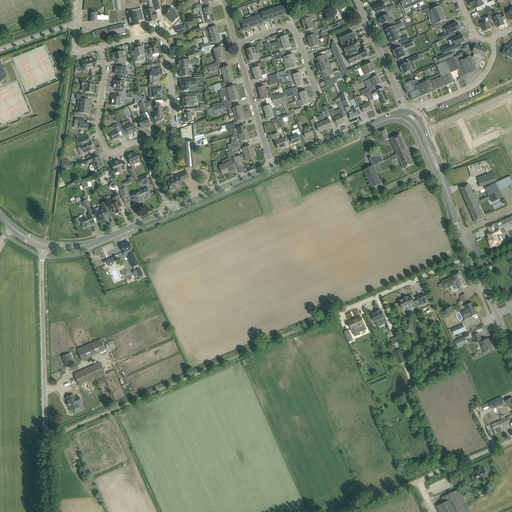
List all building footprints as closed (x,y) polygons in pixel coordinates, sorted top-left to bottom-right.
[(160,9),(157,0),(151,0),(153,7),(151,7),(152,9),(150,10),(145,11),(146,14),(145,14),(146,17),(147,17),(148,22),(155,21),(154,19),(157,19),(155,11),(160,9)] [(399,0),(404,10),(409,8),(410,7),(407,0),(399,0)] [(487,1),(486,1),(485,0),(479,0),(470,4),(471,7),(472,7),(473,10),(480,7),(482,10),(486,8),(489,7),(495,4),(493,1),(488,3),(487,1)] [(377,6),(374,7),(376,13),(377,13),(382,10),(383,14),(396,8),(394,5),(387,8),(384,2),(381,4),(381,3),(377,5),(377,6)] [(289,15),(287,12),(285,5),(280,7),(283,16),(286,15),(286,16),(289,15)] [(179,17),(174,12),(174,11),(171,7),(165,12),(166,13),(164,16),(166,19),(167,18),(172,24),(179,17)] [(194,9),(193,10),(194,13),(195,13),(199,12),(201,18),(212,14),(211,8),(209,8),(203,10),(202,11),(201,7),(196,9),(194,9)] [(433,18),(444,13),(442,9),(441,9),(440,7),(434,9),(432,7),(423,11),(424,14),(428,12),(429,15),(431,14),(433,18)] [(268,22),(270,22),(266,12),(262,13),(263,17),(265,22),(267,21),(268,22)] [(98,13),(95,13),(90,13),(90,21),(108,22),(108,15),(99,15),(98,15),(98,13)] [(136,13),(128,15),(130,26),(138,25),(138,21),(136,13)] [(302,26),(312,23),(312,20),(314,19),(312,13),(309,14),(304,16),(305,19),(303,19),(303,20),(303,21),(302,22),(302,26)] [(444,13),(433,18),(435,22),(433,23),(434,25),(430,27),(431,30),(441,26),(440,23),(446,20),(445,17),(446,17),(444,13)] [(207,23),(214,21),(212,14),(201,18),(203,24),(199,25),(200,28),(207,26),(208,26),(207,23)] [(382,18),(379,19),(381,25),(384,24),(385,26),(396,21),(395,18),(393,19),(390,14),(385,16),(385,15),(381,17),(382,18)] [(506,19),(504,15),(503,14),(501,15),(500,15),(493,18),(497,28),(505,25),(503,21),(506,19)] [(489,15),(482,18),(484,22),(480,24),(484,32),(485,31),(485,32),(487,31),(487,30),(491,29),(489,24),(492,23),(490,19),(489,15)] [(344,23),(349,21),(347,19),(337,23),(339,26),(333,28),(331,26),(328,27),(331,34),(346,27),(344,23)] [(248,31),(250,30),(246,20),(242,22),(245,30),(247,30),(248,31)] [(392,28),(386,30),(387,33),(386,33),(388,38),(400,32),(398,28),(399,28),(398,25),(401,24),(400,21),(391,25),(392,28)] [(310,33),(317,30),(315,25),(313,25),(312,23),(302,26),(304,29),(305,29),(305,30),(306,29),(307,31),(309,30),(310,33)] [(446,28),(448,33),(441,36),(443,40),(450,37),(449,34),(460,30),(459,28),(460,28),(459,24),(458,25),(457,23),(446,28)] [(116,26),(108,28),(110,35),(124,31),(123,24),(116,26)] [(206,37),(218,34),(216,27),(211,28),(210,26),(208,26),(207,26),(200,28),(201,31),(204,30),(206,37)] [(308,43),(318,39),(317,37),(319,36),(317,30),(310,33),(311,36),(309,36),(309,38),(308,39),(307,39),(308,43)] [(400,32),(388,38),(389,42),(390,41),(392,44),(393,44),(398,41),(399,44),(400,44),(409,40),(406,34),(401,36),(400,32)] [(339,39),(351,65),(369,56),(367,53),(365,54),(363,50),(366,49),(365,49),(359,51),(358,49),(360,48),(360,47),(358,48),(357,45),(359,44),(357,40),(355,41),(353,37),(355,36),(354,33),(339,39)] [(205,47),(209,46),(212,46),(211,43),(219,40),(218,34),(206,37),(208,43),(204,44),(205,47)] [(450,45),(443,49),(445,54),(451,51),(457,49),(456,46),(461,44),(465,42),(462,35),(452,39),(454,44),(450,45)] [(277,46),(289,42),(287,36),(280,38),(281,40),(271,44),(270,42),(267,42),(269,48),(272,47),(277,46)] [(323,47),(322,43),(321,42),(319,42),(318,39),(308,43),(310,46),(311,46),(312,46),(312,48),(315,47),(316,50),(323,47)] [(397,50),(394,51),(394,53),(395,56),(396,56),(397,60),(398,60),(399,61),(403,59),(403,58),(406,57),(403,50),(414,45),(411,40),(402,44),(404,47),(397,50)] [(332,41),(331,49),(341,70),(342,74),(344,73),(343,72),(347,70),(334,41),(332,41)] [(511,41),(509,44),(510,45),(507,47),(506,47),(503,54),(511,58),(511,41)] [(284,48),(285,50),(291,48),(289,42),(277,46),(278,50),(284,48)] [(152,55),(154,55),(159,53),(156,45),(155,43),(148,45),(149,46),(149,49),(146,50),(146,52),(148,58),(151,57),(152,56),(152,55)] [(473,57),(479,66),(483,56),(485,57),(488,49),(476,45),(473,52),(475,53),(473,57)] [(135,51),(132,52),(134,63),(135,63),(142,61),(140,56),(144,55),(145,55),(146,56),(147,60),(148,59),(148,58),(146,52),(144,53),(143,51),(144,50),(143,49),(142,47),(140,47),(139,46),(138,48),(136,48),(135,48),(135,49),(135,51)] [(215,56),(223,53),(221,47),(215,49),(213,50),(215,56)] [(257,47),(247,50),(249,56),(255,54),(258,53),(259,53),(257,47)] [(332,54),(330,49),(319,53),(320,53),(322,56),(316,59),(318,64),(328,60),(326,56),(332,54)] [(122,51),(111,54),(113,61),(115,61),(116,64),(127,62),(125,55),(123,55),(122,51)] [(445,54),(437,58),(439,63),(440,64),(454,58),(451,51),(445,54)] [(215,56),(217,62),(225,60),(223,53),(215,56)] [(255,54),(249,56),(251,62),(260,59),(258,53),(255,54)] [(285,64),(295,60),(293,54),(283,58),(285,64)] [(276,60),(282,58),(281,55),(272,58),(272,59),(275,66),(276,65),(278,64),(277,62),(276,60)] [(401,66),(400,66),(401,68),(402,71),(404,74),(405,74),(405,75),(410,73),(410,72),(412,71),(411,67),(412,66),(411,63),(412,62),(417,60),(419,59),(418,55),(405,60),(406,63),(401,66)] [(479,66),(473,57),(471,58),(471,57),(456,63),(461,74),(462,76),(465,75),(477,70),(476,68),(479,66)] [(93,69),(94,69),(97,68),(95,59),(93,60),(93,58),(88,59),(90,68),(92,68),(93,69)] [(431,80),(428,82),(428,83),(431,89),(432,92),(435,90),(453,83),(451,78),(449,74),(450,73),(454,72),(459,69),(456,63),(454,59),(454,58),(440,64),(437,66),(441,77),(431,81),(431,80)] [(87,69),(90,68),(88,59),(83,61),(83,62),(81,62),(82,64),(80,64),(79,67),(75,67),(75,70),(78,71),(82,72),(88,71),(87,69)] [(187,60),(178,61),(178,64),(177,65),(177,68),(178,68),(178,69),(187,68),(187,64),(189,64),(189,60),(187,60)] [(294,67),(294,68),(295,68),(295,67),(297,66),(295,60),(285,64),(284,64),(286,70),(294,67)] [(321,73),(322,72),(332,69),(331,68),(338,65),(337,62),(335,62),(330,64),(328,60),(318,64),(320,70),(323,68),(324,71),(321,72),(321,73)] [(254,75),(268,71),(267,68),(262,70),(260,63),(255,64),(256,68),(253,69),(254,75)] [(369,74),(372,72),(375,71),(372,63),(361,68),(364,75),(358,77),(359,78),(357,78),(359,82),(366,79),(371,77),(369,74)] [(156,67),(156,64),(154,65),(150,66),(146,67),(147,70),(151,69),(151,72),(150,73),(150,76),(161,76),(162,75),(161,69),(159,70),(159,67),(156,67)] [(347,70),(343,72),(344,73),(345,76),(361,68),(359,64),(347,70)] [(222,75),(231,73),(229,66),(224,68),(220,69),(222,75)] [(285,71),(279,73),(277,66),(275,67),(277,74),(278,76),(286,74),(285,71)] [(125,68),(116,67),(115,74),(118,75),(118,78),(127,79),(128,73),(129,69),(128,67),(125,67),(125,68)] [(179,77),(184,76),(189,76),(192,75),(192,71),(188,72),(187,68),(178,69),(179,77)] [(335,77),(340,75),(338,71),(338,70),(333,72),(332,69),(322,72),(324,78),(329,75),(331,79),(329,79),(331,79),(335,77)] [(263,79),(262,76),(268,74),(268,71),(254,75),(256,81),(263,79)] [(224,81),(228,80),(233,79),(231,73),(222,75),(224,81)] [(282,79),(289,77),(288,73),(286,74),(278,76),(279,78),(281,86),(284,85),(282,79)] [(290,76),(292,82),(302,79),(300,73),(290,76)] [(161,81),(161,76),(150,76),(149,77),(150,83),(149,84),(149,87),(152,86),(157,86),(157,85),(161,85),(160,82),(161,81)] [(375,86),(376,85),(381,83),(378,76),(373,78),(371,79),(373,82),(369,83),(371,87),(374,86),(375,86)] [(192,85),(196,85),(196,78),(194,78),(179,80),(181,92),(186,91),(192,91),(192,85)] [(281,86),(279,78),(270,81),(268,81),(270,86),(278,83),(280,88),(281,88),(281,86)] [(297,87),(299,87),(304,85),(302,79),(292,82),(293,82),(293,85),(296,84),(297,87)] [(90,84),(91,81),(82,80),(81,85),(85,86),(84,92),(93,93),(94,85),(90,84)] [(428,82),(419,86),(416,80),(412,81),(404,85),(408,95),(410,94),(413,100),(432,92),(428,82)] [(124,82),(114,81),(113,88),(116,89),(116,92),(125,93),(126,87),(123,86),(124,82)] [(153,98),(157,97),(162,97),(161,89),(157,89),(157,86),(152,86),(149,87),(149,92),(150,98),(151,98),(153,98)] [(225,96),(237,92),(235,86),(226,89),(226,88),(222,89),(225,96)] [(380,98),(381,101),(383,105),(389,102),(383,88),(371,94),(371,92),(370,92),(366,94),(369,101),(374,99),(374,101),(380,98)] [(284,95),(282,92),(280,92),(280,93),(272,96),(270,91),(260,94),(262,100),(268,98),(268,97),(271,96),(273,101),(284,97),(284,95)] [(299,101),(308,97),(306,91),(303,92),(297,95),(299,101)] [(230,101),(234,100),(239,99),(237,92),(225,96),(227,102),(230,101)] [(288,98),(295,95),(294,92),(284,95),(284,97),(286,102),(289,101),(288,98)] [(187,98),(181,98),(182,107),(190,106),(194,105),(194,100),(195,99),(195,93),(192,94),(187,94),(187,98)] [(344,95),(344,96),(342,93),(338,94),(339,98),(344,110),(346,113),(348,112),(351,119),(358,116),(355,109),(351,111),(344,95)] [(88,96),(76,94),(76,99),(81,99),(80,106),(91,108),(92,101),(88,100),(88,96)] [(124,96),(117,95),(112,95),(111,99),(112,99),(111,105),(119,107),(120,102),(123,103),(124,96)] [(288,107),(286,102),(284,97),(273,101),(274,106),(271,107),(271,106),(264,107),(266,114),(276,111),(274,105),(283,103),(284,108),(285,108),(288,107)] [(304,105),(305,105),(310,103),(308,97),(299,101),(300,106),(304,105)] [(341,111),(344,110),(339,98),(335,99),(338,104),(341,111)] [(226,106),(225,103),(225,101),(213,105),(213,107),(210,108),(209,108),(207,109),(207,112),(226,106)] [(142,112),(147,110),(143,102),(138,104),(142,112)] [(361,107),(362,109),(364,113),(373,109),(370,103),(361,107)] [(153,117),(150,118),(152,122),(155,121),(156,123),(161,121),(161,120),(162,119),(163,118),(163,117),(163,116),(164,116),(164,114),(163,110),(163,108),(161,108),(160,104),(155,105),(154,105),(154,109),(156,109),(157,115),(153,117)] [(80,106),(77,105),(76,112),(74,112),(73,116),(85,118),(85,114),(90,114),(91,108),(80,106)] [(221,111),(227,109),(226,106),(207,112),(208,115),(214,114),(214,115),(221,113),(221,112),(221,111)] [(230,116),(242,112),(240,106),(232,109),(228,110),(230,116)] [(504,106),(498,108),(503,120),(508,118),(509,121),(511,119),(511,117),(509,111),(506,112),(504,106)] [(194,114),(194,112),(207,111),(207,107),(199,108),(194,108),(187,109),(187,113),(184,113),(184,118),(183,118),(184,123),(188,122),(188,121),(191,121),(191,116),(193,116),(194,114)] [(290,116),(289,111),(288,107),(285,108),(286,113),(286,112),(287,114),(277,117),(278,120),(290,116)] [(290,116),(303,112),(302,108),(294,110),(294,109),(289,111),(290,116)] [(496,117),(492,119),(496,129),(501,127),(499,122),(503,120),(498,108),(493,111),(496,117)] [(337,114),(336,112),(335,109),(331,111),(332,114),(333,113),(336,120),(337,125),(338,125),(338,126),(345,123),(344,122),(345,121),(342,115),(341,112),(337,114)] [(268,120),(274,118),(274,117),(277,116),(276,111),(266,114),(266,116),(265,116),(266,120),(268,119),(268,120)] [(236,121),(244,118),(242,112),(230,116),(231,119),(235,118),(236,121)] [(150,126),(148,121),(146,116),(144,113),(141,114),(142,117),(137,120),(139,124),(141,129),(145,127),(146,128),(150,126)] [(488,113),(484,115),(487,124),(492,122),(488,113)] [(326,121),(325,118),(324,115),(320,116),(326,130),(332,127),(330,122),(329,119),(326,121)] [(484,115),(479,117),(483,126),(487,124),(484,115)] [(319,132),(326,130),(320,116),(317,117),(318,120),(315,121),(314,119),(310,120),(313,127),(316,125),(319,132)] [(479,117),(475,119),(477,124),(479,128),(483,126),(479,117)] [(74,124),(79,125),(78,129),(78,130),(87,131),(88,124),(84,123),(84,120),(82,119),(75,118),(74,124)] [(475,119),(470,121),(473,127),(474,130),(479,128),(477,124),(475,119)] [(123,123),(119,125),(120,126),(122,131),(124,137),(128,135),(130,134),(135,132),(133,128),(132,124),(130,120),(125,122),(123,123)] [(109,133),(108,134),(110,139),(111,138),(113,142),(118,139),(118,140),(124,138),(122,133),(118,124),(114,125),(113,126),(114,129),(113,131),(109,133)] [(226,131),(233,129),(236,128),(235,125),(222,129),(220,130),(205,134),(206,138),(222,134),(221,132),(226,131)] [(233,136),(246,133),(245,126),(236,129),(237,132),(232,133),(233,136)] [(314,135),(312,130),(310,126),(305,128),(306,131),(304,132),(304,133),(306,138),(314,135)] [(447,131),(443,133),(445,138),(454,134),(451,127),(446,129),(447,131)] [(290,138),(291,139),(293,144),(301,140),(298,135),(301,134),(298,129),(292,132),(294,136),(290,138)] [(385,129),(379,132),(383,140),(388,138),(385,129)] [(235,143),(243,140),(248,139),(246,133),(233,136),(235,143)] [(287,146),(285,142),(283,138),(280,140),(278,133),(272,136),(275,143),(276,142),(279,150),(287,146)] [(397,154),(393,155),(395,160),(399,158),(403,169),(414,165),(400,134),(390,139),(397,154)] [(454,134),(445,138),(447,143),(456,139),(457,139),(455,134),(454,134)] [(90,142),(91,142),(89,136),(76,141),(79,148),(78,149),(80,155),(84,154),(85,154),(94,150),(91,144),(92,144),(92,143),(91,144),(90,142)] [(456,139),(447,143),(449,147),(458,144),(456,139)] [(197,167),(195,148),(194,141),(182,143),(184,168),(197,167)] [(458,144),(449,147),(451,152),(460,148),(458,144)] [(460,148),(451,152),(454,157),(462,153),(470,150),(467,145),(460,148)] [(242,156),(254,152),(253,148),(251,148),(250,146),(242,149),(243,152),(241,152),(242,156)] [(238,157),(234,158),(235,161),(236,164),(238,167),(241,166),(240,163),(239,159),(243,158),(243,159),(245,158),(246,161),(254,159),(253,157),(255,156),(254,152),(242,156),(238,157)] [(135,153),(127,156),(131,166),(134,164),(134,163),(138,161),(140,164),(143,163),(139,155),(137,156),(135,153)] [(380,154),(369,158),(373,166),(374,166),(379,163),(383,161),(380,154)] [(87,158),(79,162),(81,167),(84,166),(85,168),(92,164),(92,165),(90,166),(90,167),(90,168),(90,169),(91,170),(91,171),(92,171),(93,171),(95,170),(95,171),(103,167),(101,162),(102,162),(101,161),(100,162),(98,157),(92,159),(91,156),(90,157),(90,155),(86,157),(87,158)] [(126,168),(126,166),(124,161),(121,163),(120,160),(115,162),(114,162),(110,163),(112,168),(114,172),(121,169),(122,170),(126,168)] [(234,169),(232,165),(231,161),(227,163),(225,160),(223,161),(228,172),(234,169)] [(222,174),(228,172),(223,161),(221,162),(223,165),(219,166),(219,167),(217,168),(216,162),(213,162),(214,173),(217,172),(219,172),(221,172),(222,174)] [(61,165),(61,170),(63,169),(67,167),(68,167),(69,163),(62,162),(61,165)] [(381,183),(377,172),(374,166),(364,170),(372,188),(381,183)] [(137,179),(135,175),(132,168),(128,170),(131,177),(133,181),(137,179)] [(174,179),(167,182),(169,187),(169,188),(170,188),(171,190),(178,187),(178,188),(183,186),(181,181),(188,178),(186,172),(173,177),(174,179)] [(479,178),(482,186),(496,181),(493,172),(479,178)] [(146,175),(138,179),(140,184),(144,182),(145,185),(150,183),(149,180),(146,175)] [(503,197),(496,183),(485,189),(492,203),(503,197)] [(467,205),(476,202),(469,184),(460,188),(467,205)] [(128,195),(125,187),(124,185),(118,188),(119,190),(122,198),(128,195)] [(131,196),(133,201),(134,206),(142,202),(141,199),(145,198),(145,199),(151,196),(147,188),(136,193),(136,194),(131,196)] [(92,211),(87,200),(86,196),(82,197),(84,201),(82,202),(84,207),(86,206),(89,212),(92,211)] [(123,205),(121,201),(118,196),(112,199),(114,204),(111,205),(114,211),(113,213),(115,214),(115,215),(116,214),(118,215),(118,213),(121,212),(119,207),(123,205)] [(99,207),(95,209),(97,213),(98,217),(100,222),(106,219),(111,217),(111,215),(110,213),(108,209),(105,202),(100,204),(102,208),(99,209),(99,207)] [(475,222),(484,218),(476,202),(467,205),(475,222)] [(78,217),(74,219),(77,225),(81,223),(83,228),(88,226),(88,227),(89,227),(88,226),(90,225),(90,226),(94,224),(90,215),(79,219),(78,217)] [(497,228),(503,225),(501,221),(493,225),(487,227),(490,234),(487,235),(490,240),(488,241),(491,248),(496,246),(496,247),(502,245),(498,236),(501,234),(499,228),(498,228),(497,228)] [(121,246),(123,251),(124,253),(127,251),(128,255),(127,256),(132,267),(133,267),(134,271),(132,272),(135,278),(138,277),(142,275),(139,269),(138,265),(133,253),(131,250),(131,249),(130,247),(129,243),(129,242),(121,246)] [(458,289),(466,286),(460,272),(452,276),(453,276),(447,279),(445,280),(444,280),(441,281),(445,289),(456,284),(458,289)] [(426,294),(417,297),(419,302),(420,304),(421,307),(425,305),(424,304),(429,302),(427,299),(426,294)] [(414,308),(418,306),(416,301),(413,302),(411,297),(408,298),(408,297),(404,299),(403,300),(403,299),(400,300),(400,301),(399,301),(403,310),(406,308),(406,310),(411,308),(410,306),(413,305),(414,308)] [(466,311),(462,312),(465,319),(469,317),(469,318),(473,316),(478,314),(475,307),(474,307),(472,303),(468,305),(466,301),(464,302),(465,306),(464,306),(466,311)] [(384,320),(385,319),(381,311),(380,312),(379,311),(376,312),(376,313),(372,315),(373,317),(371,318),(373,321),(374,320),(375,323),(376,323),(376,324),(384,320)] [(436,323),(433,316),(428,318),(430,323),(431,326),(436,323)] [(364,325),(363,322),(361,317),(354,321),(353,319),(348,322),(350,326),(354,335),(359,333),(357,328),(364,325)] [(454,336),(465,331),(463,324),(451,330),(454,336)] [(410,326),(403,329),(405,334),(412,332),(410,326)] [(348,343),(353,340),(349,330),(344,332),(348,343)] [(473,336),(476,343),(482,340),(478,333),(473,336)] [(458,347),(467,343),(465,337),(455,341),(458,347)] [(82,360),(105,350),(100,339),(77,350),(82,360)] [(485,352),(488,351),(492,349),(489,342),(490,342),(489,339),(484,341),(480,343),(485,352)] [(399,364),(405,361),(400,349),(394,352),(399,364)] [(105,374),(102,367),(103,366),(101,362),(100,363),(74,374),(79,386),(105,374)] [(80,407),(78,402),(77,400),(75,401),(72,395),(66,398),(68,402),(68,401),(70,406),(69,406),(71,411),(80,407)] [(489,403),(482,406),(483,409),(489,406),(488,405),(490,405),(492,409),(496,407),(496,409),(505,405),(502,397),(489,403)] [(491,425),(492,426),(494,431),(511,423),(511,426),(511,422),(511,423),(508,417),(491,425)] [(476,471),(470,474),(472,479),(473,481),(477,479),(478,481),(482,479),(482,478),(487,476),(486,475),(487,474),(486,473),(485,472),(484,469),(480,471),(479,469),(476,471)] [(461,492),(460,490),(441,498),(444,503),(437,507),(438,511),(469,511),(462,495),(464,493),(463,491),(461,492)]
